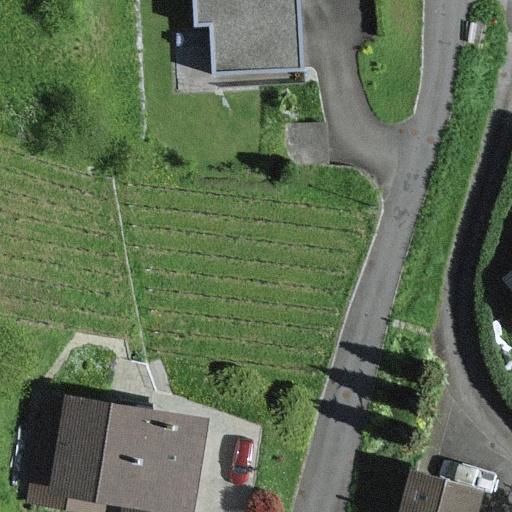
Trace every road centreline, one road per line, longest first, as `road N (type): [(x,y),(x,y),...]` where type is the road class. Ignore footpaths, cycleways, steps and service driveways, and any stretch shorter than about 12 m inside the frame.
road 1 (residential): [(316,511),(433,100),(444,0)]
road 2 (residential): [(511,72),(454,310),(459,361),(511,435)]
